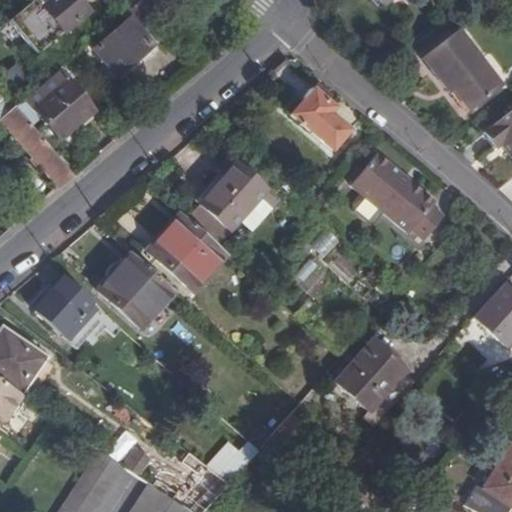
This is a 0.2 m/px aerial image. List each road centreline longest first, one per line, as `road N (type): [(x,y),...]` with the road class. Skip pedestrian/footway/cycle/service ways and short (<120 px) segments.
road 1 (residential): [(275,19),(266,41),(0,268)]
road 2 (tertiary): [(275,19),(511,227)]
